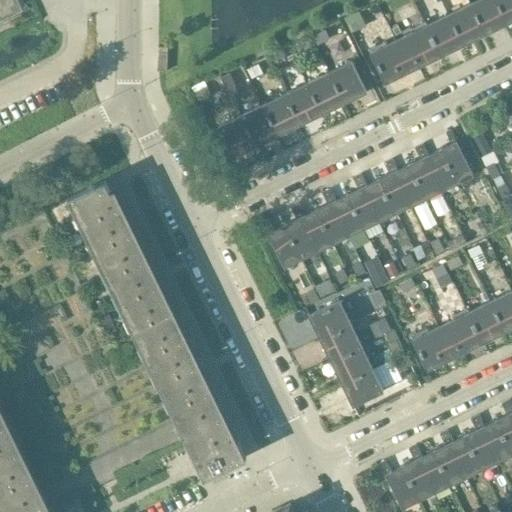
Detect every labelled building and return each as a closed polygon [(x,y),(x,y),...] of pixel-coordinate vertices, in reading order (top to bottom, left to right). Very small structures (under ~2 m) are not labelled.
[(0,0),(0,14),(25,3),(23,0),(0,0)] [(451,0),(447,1),(449,9),(469,3),(468,0),(451,0)] [(494,0),(477,0),(469,4),(484,34),(506,23),(494,0)] [(511,0),(494,0),(506,23),(511,20),(511,0)] [(469,4),(447,15),(462,45),(484,34),(469,4)] [(447,15),(426,25),(441,55),(462,45),(447,15)] [(354,32),(366,26),(362,18),(350,24),(354,32)] [(441,55),(426,25),(425,22),(410,29),(411,32),(393,41),(401,58),(411,53),(418,66),(441,55)] [(325,35),(312,41),(316,49),(330,43),(325,35)] [(300,53),(312,47),(308,39),(295,45),(300,53)] [(418,66),(411,53),(401,58),(393,41),(386,45),(384,41),(369,49),(385,82),(418,66)] [(277,69),(288,63),(284,55),(273,61),(277,69)] [(351,61),(327,73),(342,103),(366,91),(351,61)] [(327,73),(306,83),(321,114),(342,103),(327,73)] [(234,86),(229,74),(220,78),(226,90),(234,86)] [(306,83),(284,94),(299,124),(321,114),(306,83)] [(199,100),(211,94),(207,86),(195,92),(199,100)] [(284,94),(261,105),(276,136),(299,124),(284,94)] [(261,105),(239,116),(254,147),(276,136),(261,105)] [(239,116),(217,127),(232,157),(254,147),(239,116)] [(477,127),(471,116),(463,120),(469,131),(477,127)] [(451,143),(439,149),(456,183),(472,174),(451,130),(446,132),(451,143)] [(423,143),(415,147),(418,153),(426,149),(423,143)] [(426,149),(418,153),(420,158),(420,159),(424,157),(429,155),(428,154),(426,149)] [(439,149),(428,154),(429,155),(424,157),(440,190),(456,183),(439,149)] [(420,158),(407,165),(424,198),(440,190),(424,157),(420,159),(420,158)] [(392,158),(384,163),(387,168),(395,164),(392,158)] [(487,166),(492,177),(499,174),(494,163),(487,166)] [(395,164),(387,168),(389,173),(389,174),(393,172),(398,170),(397,169),(395,164)] [(407,165),(397,169),(398,170),(393,172),(410,205),(424,198),(407,165)] [(389,173),(378,179),(394,213),(410,205),(393,172),(389,174),(389,173)] [(361,174),(353,178),(356,183),(364,179),(361,174)] [(233,442),(169,312),(105,179),(68,197),(204,477),(246,457),(238,440),(233,442)] [(364,179),(356,183),(358,189),(362,187),(367,185),(367,184),(364,179)] [(378,179),(367,184),(367,185),(362,187),(379,220),(394,213),(378,179)] [(497,187),(503,198),(510,194),(504,183),(497,187)] [(358,189),(346,194),(363,228),(379,220),(362,187),(358,189)] [(330,189),(322,193),(325,199),(333,194),(330,189)] [(333,194),(325,199),(327,204),(331,202),(336,200),(333,194)] [(346,194),(336,200),(331,202),(347,235),(363,228),(346,194)] [(327,204),(315,210),(332,243),(347,235),(331,202),(327,204)] [(299,204),(291,208),(294,214),(302,210),(299,204)] [(302,210),(294,214),(296,219),(300,217),(305,215),(302,210)] [(315,210),(305,215),(300,217),(316,250),(332,243),(315,210)] [(475,219),(482,233),(483,235),(507,223),(503,215),(486,224),(482,215),(475,219)] [(296,219),(284,225),(301,258),(316,250),(300,217),(296,219)] [(274,230),(268,219),(263,221),(285,266),(301,258),(284,225),(274,230)] [(430,242),(436,254),(444,250),(439,238),(430,242)] [(418,259),(425,256),(420,245),(413,248),(418,259)] [(482,252),(479,245),(467,250),(471,257),(482,252)] [(463,264),(459,255),(446,261),(450,270),(463,264)] [(335,273),(340,283),(347,280),(343,269),(335,273)] [(374,273),(379,284),(388,281),(383,270),(374,273)] [(403,292),(415,286),(411,278),(399,284),(403,292)] [(306,294),(311,304),(320,300),(315,290),(306,294)] [(511,290),(490,301),(505,331),(511,327),(511,290)] [(436,296),(429,299),(434,311),(441,307),(436,296)] [(339,300),(309,315),(321,339),(351,324),(339,300)] [(490,301),(469,311),(483,342),(505,331),(490,301)] [(467,308),(452,316),(453,319),(436,327),(444,344),(454,339),(460,353),(483,342),(469,311),(467,308)] [(377,322),(382,334),(391,330),(385,318),(377,322)] [(351,324),(321,339),(332,361),(362,346),(351,324)] [(426,328),(411,335),(427,369),(460,353),(454,339),(444,344),(436,327),(428,331),(426,328)] [(388,344),(394,356),(402,352),(396,340),(388,344)] [(362,346),(332,361),(342,383),(372,368),(362,346)] [(393,361),(399,373),(407,369),(402,357),(393,361)] [(372,368),(342,383),(353,405),(383,390),(372,368)] [(511,404),(510,399),(501,403),(504,409),(511,404)] [(507,414),(495,420),(511,454),(511,453),(511,414),(511,413),(507,415),(507,414)] [(479,414),(470,418),(473,424),(481,420),(479,414)] [(46,511),(0,416),(0,509),(1,511),(52,511),(51,509),(46,511)] [(481,420),(473,424),(476,429),(476,430),(480,428),(484,426),(484,425),(481,420)] [(495,420),(484,425),(484,426),(480,428),(496,461),(511,454),(495,420)] [(476,429),(465,435),(481,468),(496,461),(480,428),(476,430),(476,429)] [(448,429),(439,434),(442,439),(450,435),(448,429)] [(450,435),(442,439),(445,445),(449,443),(453,441),(453,440),(450,435)] [(465,435),(453,440),(453,441),(449,443),(465,476),(481,468),(465,435)] [(445,445),(433,450),(449,484),(465,476),(449,443),(445,445)] [(417,445),(408,449),(411,454),(420,450),(417,445)] [(420,450),(411,454),(414,460),(419,458),(422,456),(420,450)] [(433,450),(422,456),(419,458),(435,491),(449,484),(433,450)] [(414,460),(402,465),(418,499),(435,491),(419,458),(414,460)] [(391,471),(386,460),(381,462),(402,507),(418,499),(402,465),(391,471)] [(294,511),(290,503),(271,511),(294,511)] [(500,511),(496,503),(489,506),(491,511),(500,511)]
